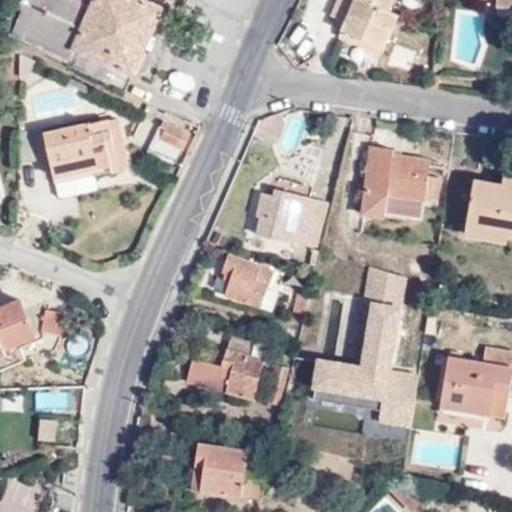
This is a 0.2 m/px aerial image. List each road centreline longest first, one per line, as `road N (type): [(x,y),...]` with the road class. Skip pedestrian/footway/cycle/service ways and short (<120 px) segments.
road 1 (residential): [(244,78),(511,120)]
road 2 (tertiary): [(244,78),(145,300)]
road 3 (tertiary): [(145,300),(105,439),(97,511)]
road 4 (residential): [(0,251),(145,300)]
